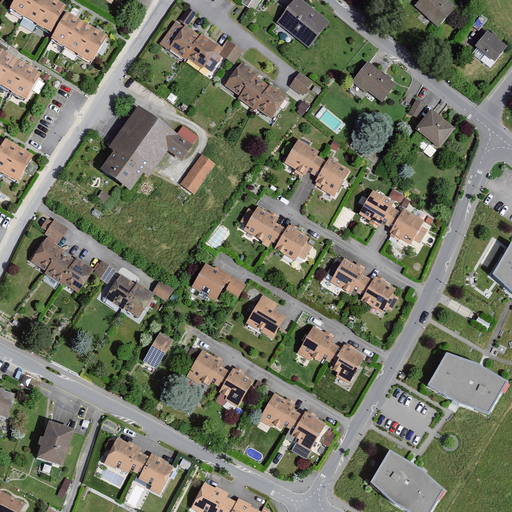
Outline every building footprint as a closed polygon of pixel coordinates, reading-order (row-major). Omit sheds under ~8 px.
[(14,0),(11,6),(23,14),(31,0),(14,0)] [(36,21),(49,0),(31,0),(23,14),(36,21)] [(51,30),(65,6),(57,1),(55,0),(49,0),(36,21),(51,30)] [(244,0),(242,3),(248,7),(255,11),(261,0),(244,0)] [(330,22),(302,0),(294,0),(291,5),(287,10),(277,22),(310,48),(330,22)] [(455,4),(450,0),(419,0),(416,4),(437,23),(455,4)] [(185,57),(200,36),(187,27),(197,13),(189,7),(178,22),(176,21),(159,45),(168,51),(170,48),(184,59),(185,57)] [(76,18),(67,13),(53,37),(65,44),(80,21),(76,18)] [(80,53),(94,29),(89,26),(80,21),(65,44),(80,53)] [(93,61),(107,37),(98,32),(94,29),(80,53),(93,61)] [(508,44),(489,30),(474,50),(493,64),(508,44)] [(201,34),(200,36),(185,57),(202,69),(204,67),(212,72),(223,57),(220,55),(224,48),(219,45),(219,46),(201,34)] [(229,41),(224,48),(220,55),(223,57),(227,60),(234,64),(239,57),(243,51),(235,46),(229,41)] [(8,54),(1,50),(0,51),(0,81),(14,57),(8,54)] [(0,83),(12,90),(27,65),(24,63),(14,57),(0,81),(0,83)] [(369,62),(368,62),(352,82),(367,93),(368,92),(375,97),(382,102),(397,84),(394,82),(372,65),(369,62)] [(255,73),(241,63),(225,86),(239,96),(254,74),(255,73)] [(26,98),(41,73),(33,68),(27,65),(12,90),(26,98)] [(50,76),(45,73),(41,78),(47,81),(50,76)] [(300,74),(300,73),(290,87),(303,96),(313,83),(300,74)] [(271,86),(254,74),(239,96),(238,98),(255,110),(256,108),(271,86)] [(287,96),(271,85),(271,86),(256,108),(272,119),(287,96)] [(421,102),(416,99),(409,114),(419,119),(427,105),(421,102)] [(177,133),(138,106),(109,147),(114,151),(101,169),(131,190),(144,172),(150,176),(159,162),(168,150),(183,161),(200,137),(183,125),(177,133)] [(433,111),(431,110),(416,129),(440,148),(455,129),(439,116),(433,111)] [(20,147),(6,139),(0,149),(0,168),(5,172),(20,147)] [(305,176),(308,171),(314,175),(323,159),(318,156),(320,152),(299,140),(285,163),(296,170),(295,172),(303,177),(304,175),(305,176)] [(19,180),(34,155),(20,147),(5,172),(19,180)] [(216,165),(203,155),(181,184),(194,194),(216,165)] [(350,170),(330,158),(328,162),(323,159),(314,175),(318,177),(315,182),(317,183),(316,185),(322,188),(321,190),(334,197),(350,170)] [(102,190),(97,197),(105,203),(110,196),(102,190)] [(389,197),(399,203),(404,196),(393,190),(389,197)] [(380,226),(382,223),(387,226),(396,210),(391,207),(394,203),(373,191),(359,214),(371,221),(370,224),(377,228),(378,225),(380,226)] [(401,206),(406,208),(410,201),(405,198),(401,206)] [(265,243),(267,239),(272,243),(282,226),(277,222),(279,219),(258,207),(255,213),(248,209),(241,222),(247,225),(244,230),(265,243)] [(425,221),(404,209),(402,213),(396,210),(387,226),(391,229),(389,232),(391,233),(390,236),(398,240),(400,238),(411,244),(413,239),(420,244),(428,230),(422,227),(425,221)] [(68,229),(54,220),(53,222),(47,218),(41,228),(46,231),(45,233),(44,234),(58,244),(68,229)] [(310,237),(289,225),(287,229),(282,226),(272,243),(276,245),(274,249),(295,261),(298,256),(305,260),(313,247),(307,243),(310,237)] [(61,248),(46,238),(30,262),(46,272),(61,248)] [(511,243),(493,275),(511,292),(511,243)] [(79,260),(61,248),(46,272),(44,274),(62,285),(63,283),(79,260)] [(351,294),(354,290),(359,293),(368,278),(363,275),(366,270),(345,258),(331,282),(351,294)] [(94,270),(79,260),(63,283),(79,293),(92,274),(94,270)] [(100,260),(94,270),(92,274),(108,285),(117,271),(100,260)] [(213,268),(206,263),(191,287),(216,302),(223,290),(238,299),(245,287),(220,272),(219,267),(213,268)] [(136,284),(121,274),(105,298),(123,310),(124,308),(131,297),(128,295),(136,284)] [(396,288),(375,276),(373,280),(368,278),(359,293),(364,296),(361,301),(382,312),(396,288)] [(174,289),(160,280),(157,285),(152,293),(155,294),(166,302),(174,289)] [(139,318),(155,294),(152,293),(137,282),(136,284),(128,295),(131,297),(124,308),(139,318)] [(279,305),(263,295),(246,324),(273,340),(286,317),(275,310),(279,305)] [(334,339),(313,327),(298,353),(311,361),(313,358),(320,362),(322,359),(328,363),(338,346),(332,342),(334,339)] [(174,342),(161,333),(143,361),(157,369),(174,342)] [(332,364),(329,370),(336,374),(335,377),(349,385),(365,357),(344,345),(342,350),(338,346),(328,363),(332,364)] [(223,363),(203,351),(187,377),(200,385),(202,382),(209,386),(212,382),(217,386),(226,369),(221,366),(223,363)] [(447,354),(429,385),(457,402),(459,404),(489,415),(508,383),(481,367),(479,365),(477,365),(447,354)] [(221,388),(219,392),(227,397),(225,400),(238,407),(253,381),(233,369),(231,372),(226,369),(217,386),(221,388)] [(0,414),(7,417),(8,413),(14,394),(0,389),(0,414)] [(296,406),(274,393),(258,421),(272,429),(273,426),(281,430),(284,426),(289,429),(299,413),(293,410),(296,406)] [(293,431),(291,436),(298,440),(296,443),(311,451),(326,424),(305,413),(303,416),(299,413),(289,429),(293,431)] [(75,430),(49,422),(38,459),(64,467),(75,430)] [(128,444),(117,438),(104,464),(115,469),(116,467),(129,474),(131,471),(135,473),(144,454),(140,452),(142,448),(129,442),(128,444)] [(390,451),(371,483),(394,504),(407,511),(431,511),(444,490),(421,469),(412,463),(407,461),(390,451)] [(150,457),(144,454),(135,473),(140,476),(138,479),(152,487),(150,490),(159,495),(174,468),(163,462),(164,460),(152,454),(150,457)] [(216,488),(205,483),(191,508),(198,511),(225,511),(232,500),(227,497),(229,493),(216,487),(216,488)] [(20,511),(25,503),(0,490),(0,511),(20,511)] [(237,503),(232,500),(225,511),(260,511),(250,507),(251,505),(239,499),(237,503)]
